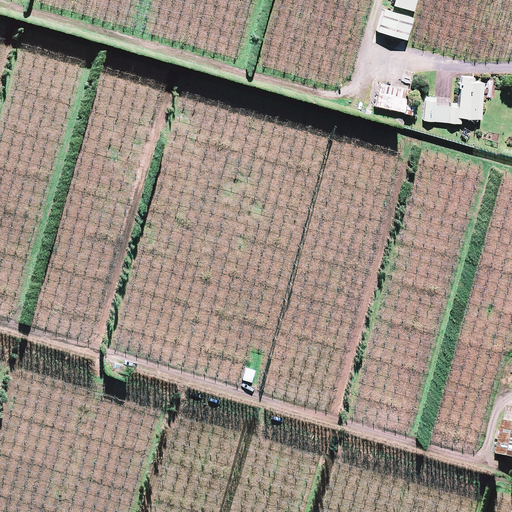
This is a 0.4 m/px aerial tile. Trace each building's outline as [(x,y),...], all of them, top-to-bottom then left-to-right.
[(411,16),(381,7),(375,29),(404,38),(411,16)] [(471,76),(458,75),(456,102),(449,101),(448,105),(433,104),(434,96),(424,95),(422,119),(459,122),(459,117),(479,118),(482,82),(471,81),(471,76)] [(406,88),(371,81),(367,103),(411,112),(413,103),(403,101),(406,88)] [(250,380),(254,367),(245,364),(241,377),(250,380)] [(511,407),(507,406),(497,453),(511,456),(511,407)]
